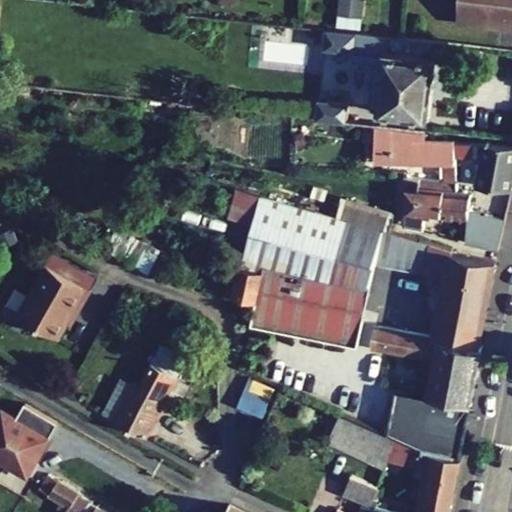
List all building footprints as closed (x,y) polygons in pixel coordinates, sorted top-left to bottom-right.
[(360,15),(360,0),(337,0),(336,13),(360,15)] [(511,0),(462,0),(461,21),(511,26),(511,0)] [(330,27),(328,47),(358,51),(361,30),(330,27)] [(391,33),(388,52),(438,57),(439,39),(391,33)] [(388,52),(379,122),(428,128),(430,115),(433,115),(440,57),(438,57),(388,52)] [(323,95),(320,116),(358,120),(360,100),(323,95)] [(449,170),(450,185),(461,186),(460,153),(459,140),(427,138),(428,128),(379,122),(374,164),(449,170)] [(487,155),(482,182),(511,186),(511,144),(459,140),(460,153),(487,155)] [(423,213),(472,218),(473,209),(476,189),(461,186),(450,185),(408,178),(408,223),(419,227),(423,213)] [(335,212),(265,192),(240,289),(365,318),(379,258),(452,274),(442,314),(488,324),(501,259),(389,228),(335,212)] [(341,192),(335,212),(389,228),(394,208),(341,192)] [(472,218),(470,241),(503,247),(509,215),(473,209),(472,218)] [(131,229),(119,251),(160,274),(162,275),(175,254),(131,229)] [(105,290),(61,265),(31,315),(72,339),(87,313),(90,315),(105,290)] [(442,314),(437,334),(484,345),(488,324),(442,314)] [(440,357),(430,416),(472,425),(487,345),(484,345),(437,334),(382,322),(378,345),(440,357)] [(195,354),(165,339),(155,357),(178,369),(165,391),(172,395),(195,354)] [(178,369),(155,357),(143,379),(139,377),(138,380),(118,415),(152,432),(172,395),(165,391),(178,369)] [(138,380),(127,373),(107,408),(118,415),(138,380)] [(281,385),(257,376),(247,402),(271,411),(281,385)] [(60,416),(27,396),(18,411),(4,402),(0,408),(0,452),(28,469),(60,416)] [(336,407),(325,432),(334,437),(345,412),(336,407)] [(332,440),(389,465),(402,437),(345,412),(334,437),(332,440)] [(430,416),(420,433),(469,443),(472,425),(430,416)] [(413,434),(411,442),(430,450),(466,458),(469,443),(420,433),(419,436),(413,434)] [(432,478),(424,511),(455,511),(466,458),(430,450),(411,442),(404,438),(397,453),(422,464),(420,474),(432,478)] [(121,511),(52,469),(44,482),(67,497),(60,508),(66,511),(121,511)] [(349,489),(370,498),(372,494),(376,497),(383,482),(357,469),(349,489)] [(370,498),(364,511),(404,511),(377,504),(380,498),(376,497),(372,494),(370,498)] [(249,511),(231,502),(225,511),(249,511)]
